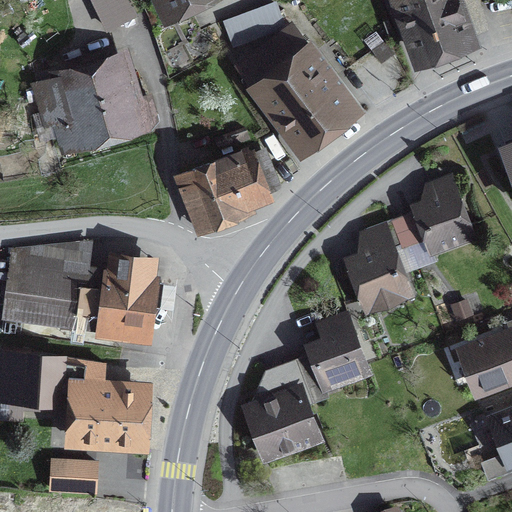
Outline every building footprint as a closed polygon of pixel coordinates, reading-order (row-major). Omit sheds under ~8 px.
[(134,14),(127,0),(93,0),(107,28),(134,14)] [(160,0),(167,13),(193,0),(160,0)] [(400,0),(419,55),(468,37),(454,0),(400,0)] [(237,42),(279,29),(273,10),(231,23),(237,42)] [(248,70),(302,142),(349,107),(294,34),(248,70)] [(54,122),(61,143),(153,117),(147,96),(132,100),(121,60),(37,84),(49,124),(54,122)] [(217,137),(220,146),(248,136),(244,126),(217,137)] [(181,186),(188,206),(196,203),(204,223),(244,207),(243,203),(281,186),(265,147),(250,153),(247,147),(181,173),(181,186)] [(417,209),(392,218),(401,242),(402,247),(428,237),(431,247),(471,232),(455,190),(448,177),(430,184),(435,198),(415,205),(417,209)] [(391,246),(401,242),(392,218),(365,228),(374,252),(351,260),(370,309),(391,300),(388,293),(407,286),(391,246)] [(4,315),(143,334),(153,258),(113,253),(110,273),(83,270),(87,238),(12,246),(4,315)] [(312,353),(297,359),(308,387),(339,376),(346,379),(368,370),(346,312),(325,320),(331,336),(309,345),(312,353)] [(478,388),(511,375),(511,336),(510,331),(463,348),(478,388)] [(0,416),(20,417),(21,402),(53,405),(55,375),(73,376),(74,358),(29,354),(29,348),(4,346),(0,416)] [(103,387),(105,362),(74,358),(73,376),(72,386),(77,387),(74,434),(140,437),(143,389),(103,387)] [(313,401),(308,387),(297,359),(264,371),(257,388),(259,394),(254,396),(250,405),(268,454),(318,435),(306,404),(313,401)] [(510,460),(511,458),(511,410),(494,418),(510,460)] [(475,463),(501,445),(495,437),(487,444),(484,440),(467,451),(475,463)] [(96,460),(66,458),(64,488),(94,490),(96,460)] [(92,511),(93,500),(38,497),(37,510),(26,510),(25,511),(92,511)]
